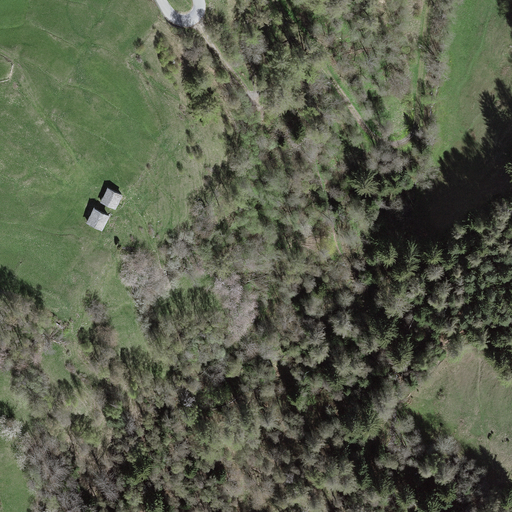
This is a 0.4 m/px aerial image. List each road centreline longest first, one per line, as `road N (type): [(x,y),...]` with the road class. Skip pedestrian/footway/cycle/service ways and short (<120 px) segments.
road 1 (track): [(274,0),(361,124),(392,142),(408,140),(416,127),(432,0)]
road 2 (track): [(243,32),(252,102),(188,20)]
